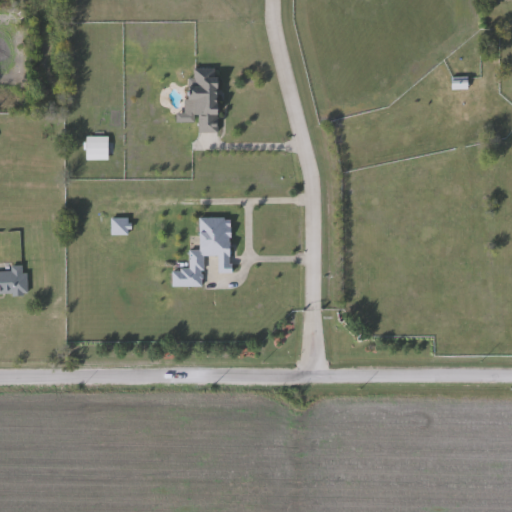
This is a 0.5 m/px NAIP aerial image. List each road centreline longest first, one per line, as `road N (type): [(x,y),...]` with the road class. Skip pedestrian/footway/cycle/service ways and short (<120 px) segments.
road 1 (residential): [(0,376),(511,376)]
road 2 (residential): [(309,376),(309,168),(273,0)]
